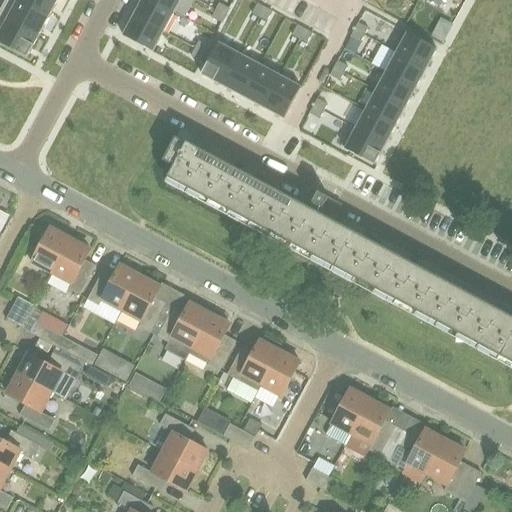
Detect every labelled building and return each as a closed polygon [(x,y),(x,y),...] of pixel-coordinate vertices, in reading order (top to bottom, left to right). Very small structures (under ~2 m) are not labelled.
[(17,0),(6,0),(0,12),(0,16),(39,38),(50,17),(17,0)] [(17,0),(50,17),(59,0),(17,0)] [(149,0),(142,0),(134,16),(164,32),(174,13),(149,0)] [(149,0),(174,13),(181,0),(149,0)] [(219,4),(215,11),(226,16),(230,9),(219,4)] [(258,4),(252,14),(260,18),(265,8),(258,4)] [(265,8),(260,18),(267,22),(272,12),(265,8)] [(215,11),(212,18),(222,24),(226,16),(215,11)] [(0,16),(0,43),(28,59),(39,38),(0,16)] [(134,16),(123,36),(153,52),(164,32),(134,16)] [(358,23),(354,31),(365,36),(369,29),(358,23)] [(298,26),(292,36),(300,40),(305,30),(298,26)] [(305,30),(300,40),(307,44),(312,34),(305,30)] [(354,31),(350,38),(361,43),(365,36),(354,31)] [(407,33),(396,53),(427,70),(437,50),(407,33)] [(199,42),(195,49),(205,55),(209,47),(199,42)] [(219,43),(202,75),(223,87),(240,54),(219,43)] [(195,49),(191,57),(201,62),(205,55),(195,49)] [(396,53),(386,72),(416,89),(427,70),(396,53)] [(240,54),(223,87),(243,97),(260,65),(240,54)] [(338,61),(334,69),(344,74),(348,67),(338,61)] [(260,65),(243,97),(263,108),(280,76),(260,65)] [(334,69),(330,76),(340,82),(344,74),(334,69)] [(386,72),(376,91),(406,108),(416,89),(386,72)] [(280,76),(263,108),(284,120),(301,87),(280,76)] [(376,91),(365,110),(396,127),(406,108),(376,91)] [(318,100),(314,107),(324,112),(328,105),(318,100)] [(314,107),(310,114),(320,120),(324,112),(314,107)] [(365,110),(355,129),(386,146),(396,127),(365,110)] [(355,129),(344,149),(375,166),(386,146),(355,129)] [(511,317),(327,218),(330,212),(323,209),(328,198),(319,193),(314,203),(311,209),(187,143),(186,144),(176,138),(164,161),(174,167),(168,178),(397,301),(418,312),(511,362),(511,317)] [(0,231),(8,217),(0,212),(0,206),(2,203),(0,201),(0,231)] [(52,274),(71,240),(50,229),(32,263),(52,274)] [(71,240),(52,274),(72,284),(69,290),(80,296),(93,272),(83,266),(91,250),(71,240)] [(122,311),(140,277),(120,266),(112,282),(101,276),(88,300),(99,306),(102,300),(122,311)] [(140,277),(122,311),(142,322),(139,327),(150,333),(163,309),(152,303),(161,288),(140,277)] [(38,321),(30,317),(35,309),(17,299),(6,320),(31,334),(37,323),(38,321)] [(189,354),(210,315),(190,304),(182,319),(171,313),(158,338),(169,343),(165,350),(186,361),(190,355),(189,354)] [(190,355),(209,365),(220,371),(233,347),(222,341),(231,325),(210,315),(189,354),(190,355)] [(57,348),(63,337),(37,323),(31,334),(57,348)] [(98,356),(63,337),(57,348),(92,367),(98,356)] [(262,386),(280,352),(279,351),(281,346),(265,337),(262,342),(260,341),(251,357),(241,351),(228,375),(239,381),(242,375),(262,386)] [(103,350),(94,366),(126,383),(135,367),(103,350)] [(280,352),(262,386),(282,397),(300,363),(280,352)] [(29,354),(18,375),(52,393),(66,400),(77,380),(83,369),(58,356),(53,367),(29,354)] [(111,377),(92,367),(87,377),(106,387),(111,377)] [(41,413),(52,393),(18,375),(7,395),(31,408),(25,419),(50,432),(56,420),(41,413)] [(144,379),(138,391),(160,402),(166,391),(144,379)] [(352,434),(370,401),(350,390),(332,424),(326,435),(346,446),(352,434)] [(370,401),(352,434),(372,445),(369,451),(380,457),(393,433),(382,427),(391,411),(370,401)] [(212,414),(204,410),(197,423),(205,427),(212,414)] [(163,453),(197,471),(208,451),(184,438),(190,427),(166,414),(160,426),(174,433),(163,453)] [(262,425),(250,419),(244,432),(255,438),(257,435),(258,433),(262,425)] [(230,424),(223,437),(248,450),(255,438),(230,424)] [(406,440),(393,464),(404,470),(407,464),(427,475),(446,441),(425,430),(417,446),(406,440)] [(0,465),(10,471),(21,451),(35,458),(41,447),(17,434),(11,445),(0,438),(0,465)] [(446,441),(427,475),(447,486),(444,491),(455,497),(468,473),(458,467),(466,452),(446,441)] [(186,492),(197,471),(163,453),(152,473),(138,466),(132,477),(157,490),(162,479),(186,492)] [(0,490),(0,489),(10,471),(0,465),(0,505),(8,509),(14,498),(0,490)] [(338,482),(313,469),(306,481),(331,495),(338,482)] [(111,476),(104,472),(100,480),(107,484),(111,476)] [(468,473),(455,497),(466,503),(479,479),(468,473)] [(124,491),(114,486),(108,497),(118,503),(124,491)] [(131,511),(144,511),(149,505),(125,492),(118,503),(133,510),(131,511)] [(461,500),(454,511),(460,511),(466,503),(461,500)]
